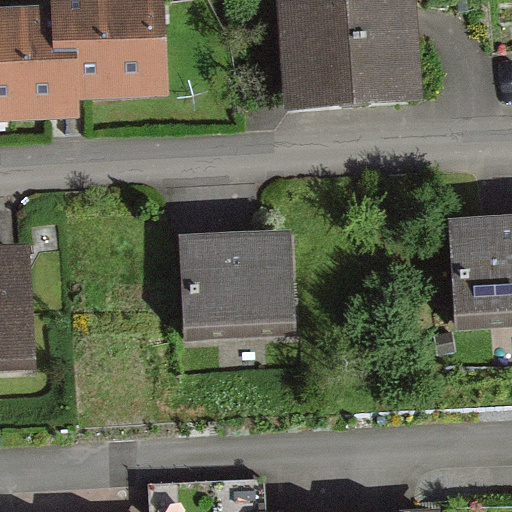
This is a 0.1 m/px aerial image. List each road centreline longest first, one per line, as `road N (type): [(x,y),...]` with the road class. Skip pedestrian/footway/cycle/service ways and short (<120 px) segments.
road 1 (residential): [(0,476),(511,451)]
road 2 (residential): [(0,176),(511,156)]
